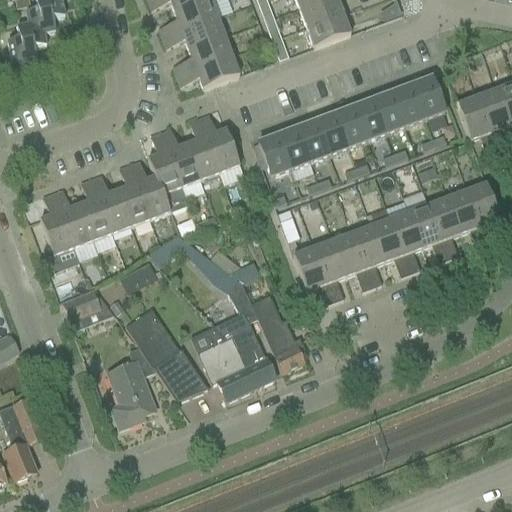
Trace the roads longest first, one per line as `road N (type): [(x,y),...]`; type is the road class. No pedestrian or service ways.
road 1 (residential): [(86,484),(439,349),(511,281)]
road 2 (residential): [(86,484),(0,241)]
road 3 (residential): [(0,169),(105,130),(119,115),(125,90),(107,0)]
road 4 (residential): [(444,17),(220,106)]
